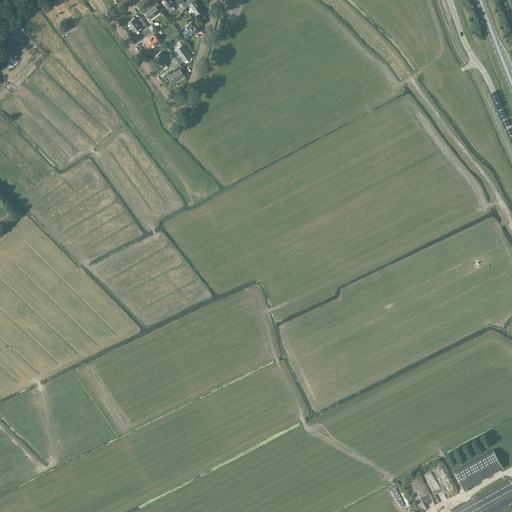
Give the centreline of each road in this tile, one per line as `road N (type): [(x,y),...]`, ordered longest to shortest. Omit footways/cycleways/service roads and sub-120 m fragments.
road 1 (track): [(511,356),(485,346),(312,432),(260,321),(500,201)]
road 2 (track): [(511,225),(488,179),(390,51),(336,0)]
road 3 (unclassified): [(511,135),(448,0)]
